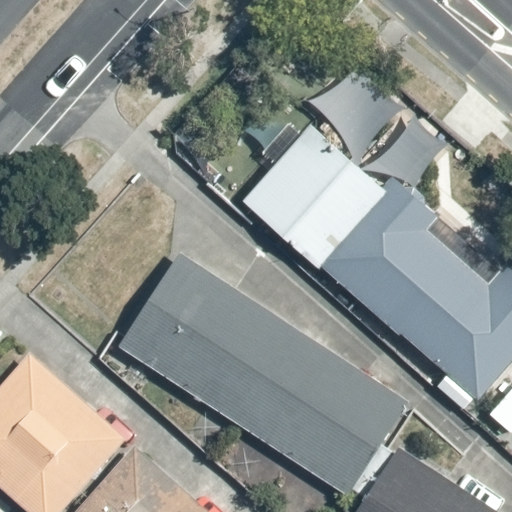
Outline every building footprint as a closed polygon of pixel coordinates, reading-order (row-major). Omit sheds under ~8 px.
[(318,122),(241,197),(316,269),(322,263),(393,332),(399,326),(447,373),(436,385),(461,409),(511,356),(511,269),(507,264),(485,287),(426,229),(442,213),(403,175),(388,190),(318,122)] [(405,403),(181,255),(120,347),(345,495),(351,486),(363,494),(395,446),(382,437),(405,403)] [(63,511),(129,440),(33,353),(0,389),(0,488),(26,511),(63,511)] [(511,495),(469,467),(459,481),(405,444),(358,511),(504,511),(503,511),(511,497),(511,495)] [(206,511),(137,450),(80,511),(206,511)]
